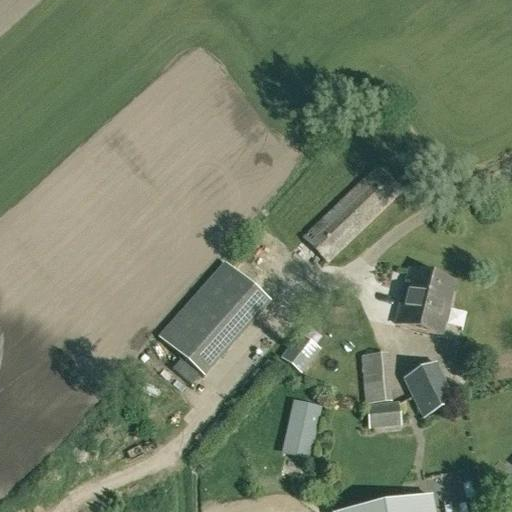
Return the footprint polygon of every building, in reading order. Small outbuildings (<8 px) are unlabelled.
[(327,265),(402,193),(379,169),(303,241),(327,265)] [(409,271),(404,289),(395,326),(442,337),(455,282),(409,271)] [(280,359),(301,375),(320,351),(299,335),(280,359)] [(371,405),(394,403),(391,367),(402,367),(401,351),(366,354),(367,369),(368,368),(371,405)] [(402,381),(422,420),(455,404),(436,365),(402,381)] [(398,405),(366,408),(368,430),(401,427),(398,405)] [(290,412),(280,457),(308,463),(319,419),(290,412)] [(301,511),(291,497),(271,511),(301,511)] [(432,511),(430,500),(362,511),(432,511)]
